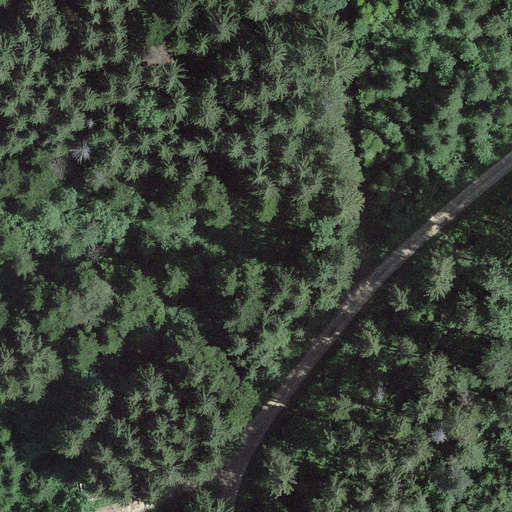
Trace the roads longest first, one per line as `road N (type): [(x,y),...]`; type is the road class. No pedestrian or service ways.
road 1 (track): [(124,511),(236,457),(368,292),(511,162)]
road 2 (track): [(368,292),(339,0)]
